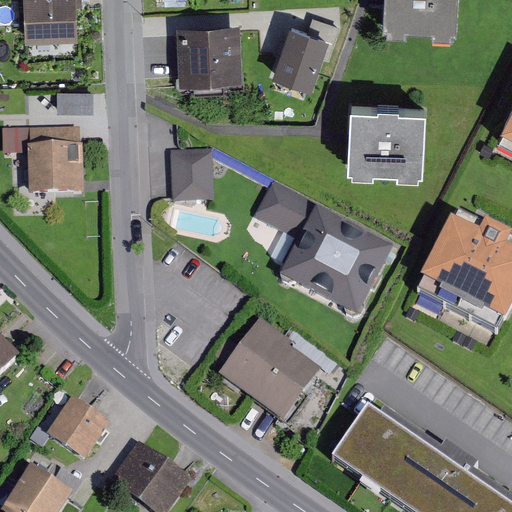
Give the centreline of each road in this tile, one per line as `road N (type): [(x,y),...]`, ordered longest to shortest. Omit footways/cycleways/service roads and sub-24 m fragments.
road 1 (residential): [(116,371),(131,319),(121,0)]
road 2 (tertiary): [(116,371),(305,511)]
road 3 (tertiary): [(0,259),(116,371)]
